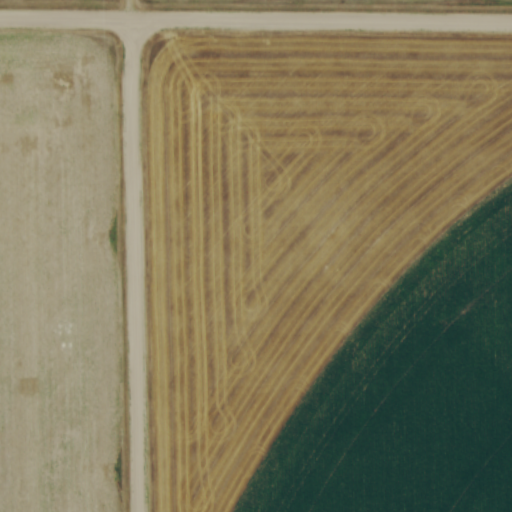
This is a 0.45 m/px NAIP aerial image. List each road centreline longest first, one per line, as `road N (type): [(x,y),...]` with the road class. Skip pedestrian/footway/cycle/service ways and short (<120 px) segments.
road 1 (residential): [(0,23),(511,27)]
road 2 (residential): [(132,25),(141,511)]
